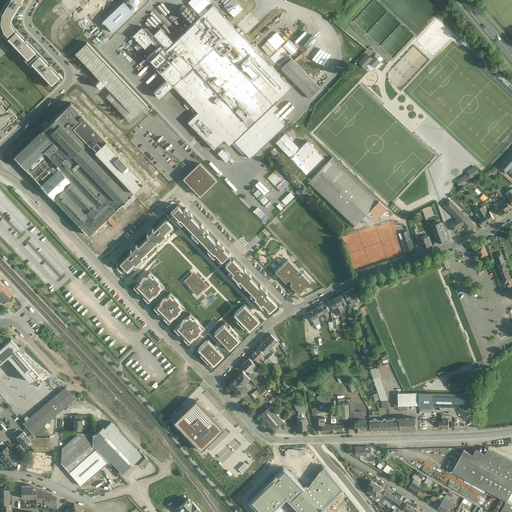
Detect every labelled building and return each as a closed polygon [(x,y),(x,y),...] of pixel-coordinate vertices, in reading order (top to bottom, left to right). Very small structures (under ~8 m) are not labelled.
[(9,0),(10,0),(9,0),(7,0),(4,6),(5,7),(4,9),(2,8),(0,12),(0,27),(1,30),(4,36),(26,58),(24,59),(31,66),(32,64),(49,82),(48,84),(52,88),(62,78),(51,66),(52,65),(50,63),(49,64),(40,54),(38,55),(35,52),(36,51),(27,41),(28,40),(26,38),(25,39),(13,27),(13,25),(12,22),(12,20),(12,17),(20,4),(21,5),(23,2),(22,1),(22,0),(9,0)] [(201,5),(196,0),(191,0),(190,2),(197,9),(201,5)] [(243,9),(234,0),(230,0),(223,6),(234,17),(243,9)] [(236,29),(213,5),(165,50),(160,45),(146,58),(166,79),(172,86),(198,112),(224,140),(229,145),(233,141),(250,158),(286,125),(273,112),(277,107),(273,104),(291,87),(242,36),(244,33),(242,31),(239,33),(238,32),(240,30),(238,27),(236,29)] [(184,29),(176,20),(174,22),(182,31),(184,29)] [(173,41),(160,28),(153,34),(150,31),(148,33),(142,26),(132,35),(145,49),(151,43),(156,48),(161,43),(166,47),(173,41)] [(277,32),(261,46),(269,55),(282,43),(285,41),(277,32)] [(84,42),(73,53),(99,80),(95,83),(99,87),(103,83),(109,90),(107,93),(104,95),(129,120),(140,109),(145,104),(84,42)] [(368,53),(359,62),(365,68),(370,63),(375,68),(383,59),(383,58),(377,53),(373,58),(368,53)] [(320,88),(292,58),(281,69),(309,98),(320,88)] [(172,86),(166,79),(153,92),(159,98),(172,86)] [(0,98),(0,129),(1,131),(9,123),(8,122),(10,121),(11,122),(17,116),(9,107),(6,110),(1,104),(4,102),(0,98)] [(71,103),(60,113),(59,113),(14,156),(25,168),(41,184),(40,185),(53,199),(54,198),(89,235),(145,181),(145,180),(144,180),(81,114),(71,103)] [(224,140),(198,112),(188,122),(199,134),(198,136),(201,139),(202,137),(214,150),(224,140)] [(300,146),(285,131),(275,140),(290,156),(300,146)] [(307,139),(300,146),(290,156),(306,172),(324,155),(307,139)] [(218,153),(226,162),(230,157),(222,149),(218,153)] [(505,156),(495,167),(503,175),(505,173),(500,167),(508,158),(505,156)] [(378,200),(332,157),(307,184),(353,227),(363,217),(378,200)] [(511,165),(511,161),(508,158),(500,167),(505,173),(511,165)] [(303,185),(278,160),(273,165),(298,190),(303,185)] [(197,162),(181,179),(199,196),(215,179),(197,162)] [(468,173),(456,181),(460,187),(481,173),(476,167),(475,165),(466,171),(468,173)] [(276,189),(284,197),(289,192),(281,184),(276,189)] [(312,194),(303,185),(298,190),(302,194),(300,196),(303,199),(305,197),(307,199),(312,194)] [(254,194),(264,205),(269,200),(258,189),(254,194)] [(511,207),(504,198),(503,199),(505,202),(501,205),(503,208),(502,209),(504,212),(511,207)] [(465,215),(449,199),(444,205),(458,219),(465,215)] [(378,200),(363,217),(367,221),(367,222),(368,222),(370,224),(371,222),(372,223),(386,208),(378,200)] [(395,202),(391,207),(401,216),(406,212),(395,202)] [(499,206),(497,202),(493,205),(500,215),(504,212),(502,209),(503,208),(501,205),(499,206)] [(175,203),(167,211),(178,223),(180,221),(185,226),(193,219),(188,214),(189,213),(182,206),(180,209),(175,203)] [(258,207),(253,211),(264,222),(268,218),(258,207)] [(488,212),(485,214),(489,222),(494,218),(490,211),(488,212)] [(481,216),(480,217),(482,221),(484,225),(489,222),(485,214),(481,216)] [(465,215),(458,219),(449,224),(454,231),(463,225),(468,230),(474,224),(465,215)] [(110,216),(107,219),(114,227),(118,224),(110,216)] [(144,235),(139,240),(147,248),(152,243),(154,245),(166,233),(164,231),(170,226),(162,217),(150,229),(150,228),(143,235),(144,235)] [(198,224),(193,219),(185,226),(190,231),(188,233),(195,239),(196,238),(201,243),(209,235),(204,230),(205,229),(199,223),(198,224)] [(447,239),(441,221),(430,225),(433,235),(435,235),(435,237),(437,242),(447,239)] [(426,234),(421,236),(422,238),(420,239),(423,248),(432,244),(429,236),(427,236),(426,234)] [(214,241),(209,235),(201,243),(207,248),(205,250),(211,256),(213,254),(218,260),(226,252),(221,246),(215,240),(214,241)] [(409,239),(404,240),(403,241),(406,251),(412,249),(409,239)] [(127,251),(116,262),(124,270),(129,265),(131,267),(143,255),(142,253),(147,248),(139,240),(134,246),(133,244),(126,251),(127,251)] [(482,244),(480,244),(479,245),(476,247),(477,251),(476,251),(476,254),(480,253),(482,258),(484,257),(483,255),(487,254),(484,244),(483,244),(482,244)] [(511,277),(510,278),(500,252),(496,253),(500,264),(498,265),(505,282),(507,282),(509,287),(511,285),(511,277)] [(230,256),(223,264),(228,270),(227,272),(239,284),(240,282),(246,287),(253,280),(248,275),(249,274),(243,267),(242,268),(230,256)] [(286,260),(275,272),(285,282),(287,279),(291,283),(289,285),(298,293),(308,282),(300,274),(297,277),(294,274),(297,271),(286,260)] [(149,271),(133,287),(148,302),(164,286),(149,271)] [(193,271),(184,280),(189,285),(189,286),(198,295),(207,285),(193,271)] [(258,285),(253,280),(246,287),(251,292),(249,294),(261,306),(263,305),(268,310),(276,302),(265,291),(265,290),(259,284),(258,285)] [(0,299),(3,304),(12,295),(3,286),(3,285),(0,281),(0,299)] [(353,288),(348,290),(354,302),(357,301),(355,296),(357,295),(353,288)] [(354,302),(348,290),(343,293),(347,300),(349,299),(351,304),(354,302)] [(170,292),(154,308),(168,323),(185,307),(170,292)] [(341,294),(333,298),(337,306),(342,303),(343,305),(346,303),(341,294)] [(333,298),(327,301),(329,306),(329,305),(330,307),(332,306),(333,308),(337,315),(341,313),(338,307),(337,306),(333,298)] [(248,299),(245,303),(261,319),(264,316),(248,299)] [(242,303),(230,315),(247,331),(259,319),(252,312),(251,313),(248,310),(249,310),(242,303)] [(324,303),(316,308),(320,315),(322,313),(326,311),(328,310),(324,303)] [(368,314),(365,306),(360,308),(363,316),(368,314)] [(315,309),(307,313),(311,320),(316,317),(319,316),(315,309)] [(189,313),(173,329),(188,344),(204,328),(189,313)] [(229,349),(241,337),(224,321),(212,333),(219,340),(220,339),(223,342),(222,342),(229,349)] [(277,340),(270,334),(264,340),(271,346),(273,344),(275,342),(277,340)] [(209,337),(218,347),(220,345),(212,335),(209,337)] [(0,363),(8,357),(30,381),(39,374),(17,349),(19,347),(11,338),(0,347),(0,363)] [(206,338),(194,350),(211,367),(223,355),(216,348),(215,349),(212,346),(213,345),(206,338)] [(271,346),(264,340),(259,346),(265,352),(269,348),(271,346)] [(257,348),(251,355),(257,361),(258,359),(261,356),(263,354),(257,348)] [(277,358),(273,354),(268,358),(272,362),(274,361),(277,358)] [(252,362),(248,358),(241,365),(246,369),(249,371),(255,365),(252,362)] [(272,362),(268,358),(264,362),(268,366),(272,362)] [(453,366),(456,376),(480,369),(477,359),(453,366)] [(384,364),(377,367),(380,376),(388,374),(384,364)] [(377,367),(370,369),(373,378),(380,376),(377,367)] [(247,376),(243,371),(236,378),(244,385),(247,382),(246,381),(249,378),(247,376)] [(387,400),(379,376),(380,376),(373,378),(380,400),(388,400),(387,400)] [(236,378),(236,377),(229,384),(231,387),(234,390),(236,392),(244,385),(236,378)] [(464,378),(457,377),(457,379),(449,379),(449,387),(464,387),(464,378)] [(288,388),(291,385),(286,380),(282,383),(288,388)] [(75,399),(76,398),(66,387),(23,423),(31,433),(33,434),(67,405),(75,399)] [(262,393),(259,395),(255,391),(253,393),(257,397),(261,401),(266,397),(262,393)] [(419,393),(397,393),(398,405),(406,405),(419,404),(419,393)] [(319,395),(317,398),(325,405),(327,402),(319,395)] [(467,397),(432,396),(432,406),(466,407),(467,397)] [(67,405),(69,407),(77,401),(75,399),(67,405)] [(196,400),(173,422),(201,450),(204,448),(224,428),(196,400)] [(285,421),(272,405),(261,415),(274,430),(285,421)] [(444,418),(444,414),(443,414),(440,414),(440,427),(449,427),(449,418),(444,418)] [(386,418),(382,419),(382,420),(379,420),(379,429),(389,429),(389,420),(386,420),(386,418)] [(395,418),(392,418),(392,420),(389,420),(389,429),(399,429),(398,419),(395,419),(395,418)] [(416,418),(398,418),(398,419),(399,429),(416,428),(416,418)] [(80,420),(74,419),(74,430),(81,430),(81,426),(81,420),(82,420),(80,420)] [(301,420),(297,420),(298,429),(306,429),(306,419),(301,420)] [(366,419),(357,419),(358,420),(354,421),(354,429),(359,429),(359,428),(366,428),(366,419)] [(376,419),(373,419),(373,420),(369,420),(370,429),(379,429),(379,420),(376,420),(376,419)] [(111,422),(105,428),(103,426),(96,434),(93,434),(93,445),(108,463),(110,461),(122,474),(136,461),(141,466),(148,459),(143,454),(142,455),(141,455),(118,431),(119,430),(111,422)] [(332,422),(329,422),(329,423),(327,424),(328,431),(333,431),(333,426),(336,426),(336,423),(332,423),(332,422)] [(341,423),(336,423),(336,426),(333,426),(333,431),(342,430),(342,423),(341,423)] [(23,432),(17,438),(24,445),(27,442),(30,440),(27,436),(23,432)] [(44,438),(36,438),(33,434),(31,433),(27,436),(30,440),(27,442),(35,451),(50,451),(50,441),(44,441),(44,438)] [(84,435),(77,435),(62,448),(61,462),(81,486),(108,463),(92,445),(86,437),(84,435)] [(511,445),(502,447),(503,454),(511,452),(511,445)] [(7,446),(0,452),(0,454),(5,460),(13,453),(7,446)] [(370,446),(362,447),(363,455),(366,455),(366,459),(370,459),(370,455),(370,446)] [(363,455),(362,447),(355,447),(355,455),(357,455),(357,456),(358,456),(358,457),(360,457),(360,459),(366,463),(367,461),(366,460),(363,458),(363,455)] [(511,460),(493,450),(488,447),(485,453),(476,449),(476,448),(473,454),(464,449),(452,471),(502,498),(507,500),(511,490),(511,460)] [(19,461),(13,453),(5,460),(11,468),(19,461)] [(304,488),(284,466),(248,501),(258,511),(274,511),(273,511),(286,498),(299,511),(327,511),(324,508),(344,489),(324,464),(307,488),(304,488)] [(363,472),(351,465),(350,466),(352,468),(351,469),(360,475),(361,474),(363,472)] [(391,468),(386,465),(383,470),(387,473),(391,468)] [(416,477),(415,479),(414,479),(408,489),(412,491),(411,492),(412,493),(413,492),(416,494),(420,487),(417,485),(419,482),(417,480),(418,478),(416,477)] [(429,486),(433,479),(428,477),(424,483),(429,486)] [(381,487),(371,481),(369,485),(370,485),(367,490),(372,493),(370,496),(375,500),(377,497),(380,498),(381,496),(382,494),(379,492),(380,490),(379,489),(381,487)] [(49,493),(46,492),(44,492),(44,491),(43,490),(42,490),(40,490),(39,489),(32,486),(22,486),(22,490),(22,494),(22,497),(24,497),(25,499),(29,498),(29,497),(36,497),(36,500),(40,500),(41,504),(49,504),(49,505),(57,505),(56,496),(52,494),(49,494),(49,493)] [(9,488),(0,488),(0,503),(10,503),(9,488)] [(393,495),(386,490),(382,497),(385,499),(388,501),(389,501),(393,495)] [(400,499),(393,495),(389,501),(390,502),(392,503),(396,506),(400,499)] [(450,500),(445,497),(438,508),(443,511),(450,500)] [(200,510),(192,501),(191,502),(188,499),(179,507),(183,511),(201,511),(199,510),(200,510)] [(450,500),(443,511),(444,511),(449,511),(455,503),(450,500)] [(511,511),(511,503),(507,500),(500,511),(511,511)] [(462,501),(456,511),(457,511),(458,511),(465,503),(462,501)] [(77,504),(74,503),(72,509),(70,511),(82,511),(84,507),(81,506),(77,504)] [(411,511),(414,508),(407,503),(402,510),(405,511),(404,511),(411,511)]
